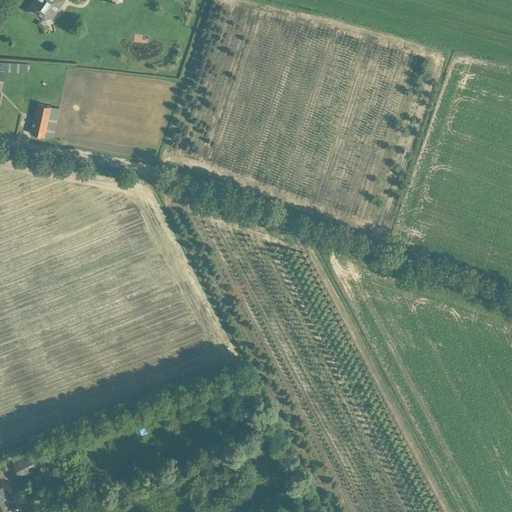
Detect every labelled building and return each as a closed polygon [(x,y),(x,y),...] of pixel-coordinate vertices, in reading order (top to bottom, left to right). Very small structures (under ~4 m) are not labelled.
[(36,0),(30,10),(35,13),(34,15),(41,20),(42,18),(43,19),(50,17),(61,0),(36,0)] [(26,64),(0,62),(0,72),(26,74),(26,64)] [(53,138),(55,128),(60,108),(38,103),(31,133),(53,138)] [(20,477),(29,472),(44,465),(37,451),(13,463),(20,477)] [(53,481),(48,471),(30,480),(34,490),(53,481)] [(0,488),(0,511),(15,511),(12,506),(17,504),(12,494),(7,496),(3,487),(0,488)]
